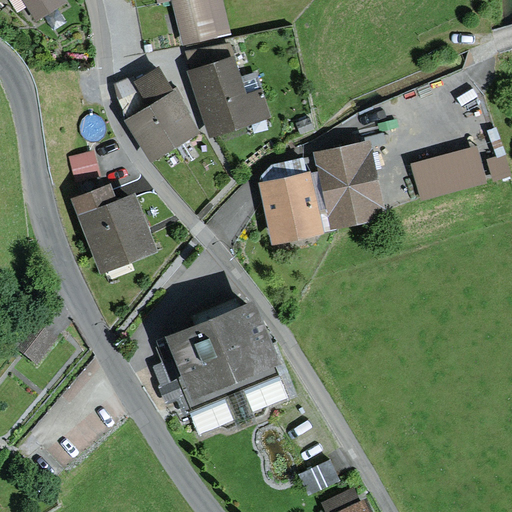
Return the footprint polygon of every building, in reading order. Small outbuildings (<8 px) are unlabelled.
[(26,0),(37,16),(59,3),(56,0),(26,0)] [(175,0),(185,40),(213,34),(204,0),(175,0)] [(211,130),(267,112),(254,76),(238,81),(232,61),(234,60),(229,47),(215,51),(219,65),(192,74),(211,130)] [(185,111),(158,69),(135,82),(171,141),(189,130),(179,114),(185,111)] [(117,95),(154,152),(171,141),(135,82),(131,77),(115,84),(117,95)] [(263,175),(275,235),(376,213),(361,146),(270,167),(263,175)] [(472,149),(406,165),(415,201),(481,185),(472,149)] [(73,159),(77,177),(96,173),(91,154),(73,159)] [(79,202),(103,265),(150,247),(131,198),(113,204),(108,190),(79,202)] [(167,399),(182,394),(199,435),(220,426),(227,429),(253,419),(264,414),(267,407),(288,398),(250,307),(241,311),(236,298),(193,315),(198,328),(162,344),(169,361),(156,368),(167,399)] [(31,321),(13,344),(36,363),(55,339),(31,321)] [(299,473),(308,493),(339,479),(329,459),(299,473)] [(367,511),(365,505),(359,508),(351,492),(327,504),(330,511),(367,511)]
